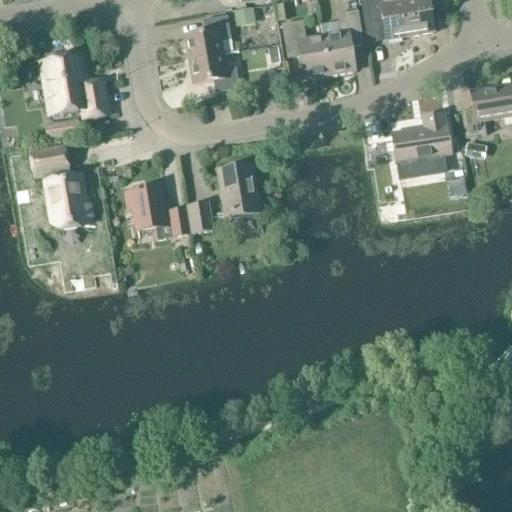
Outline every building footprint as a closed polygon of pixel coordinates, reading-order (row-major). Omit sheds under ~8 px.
[(355,0),(341,0),(343,10),(357,9),(355,0)] [(410,39),(403,0),(368,0),(366,0),(370,24),(383,22),(386,43),(410,39)] [(403,0),(410,39),(434,35),(431,14),(443,12),(441,0),(403,0)] [(328,77),(323,42),(306,45),(302,24),(288,27),(284,6),(274,8),(278,28),(281,28),(287,61),(299,59),(303,81),(328,77)] [(323,42),(328,77),(355,73),(351,50),(363,48),(357,14),(337,17),(340,39),(323,42)] [(184,39),(188,63),(223,57),(220,43),(230,41),(226,19),(203,23),(205,35),(184,39)] [(225,71),(223,57),(188,63),(192,87),(213,83),(215,96),(239,92),(235,69),(225,71)] [(86,80),(83,59),(39,66),(48,118),(81,113),(82,121),(109,117),(104,85),(86,87),(85,80),(86,80)] [(511,88),(470,95),(473,112),(461,114),(466,141),(486,138),(483,123),(511,118),(511,88)] [(431,161),(450,157),(443,116),(422,120),(423,131),(392,136),(397,166),(404,165),(420,179),(431,161)] [(46,146),(81,140),(78,121),(43,127),(46,146)] [(61,231),(92,226),(88,201),(84,202),(80,179),(68,181),(67,175),(68,175),(64,151),(32,157),(36,180),(45,179),(54,227),(61,231)] [(260,217),(252,166),(217,172),(225,222),(260,217)] [(167,229),(160,189),(127,195),(129,212),(133,211),(137,234),(167,229)] [(186,209),(191,237),(213,234),(208,205),(186,209)] [(173,240),(189,237),(185,211),(169,214),(173,240)]
